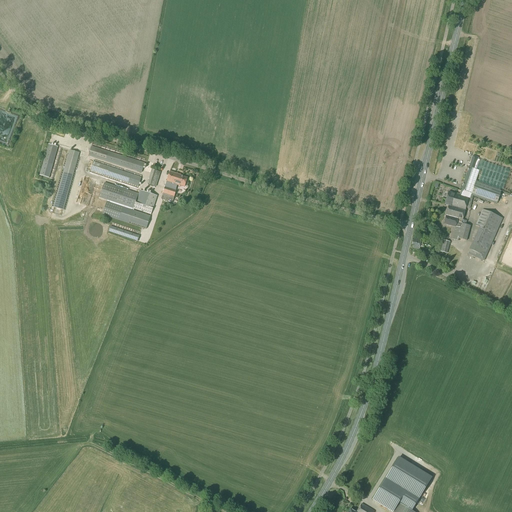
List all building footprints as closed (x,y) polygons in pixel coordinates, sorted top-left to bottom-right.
[(39,176),(49,178),(58,147),(48,145),(39,176)] [(141,173),(144,163),(91,146),(88,156),(141,173)] [(67,198),(79,153),(69,150),(57,195),(67,198)] [(138,187),(141,178),(93,162),(90,171),(138,187)] [(445,216),(462,221),(465,208),(470,209),(472,200),(470,199),(472,194),(496,203),(500,191),(475,183),(476,181),(479,171),(471,168),(463,192),(462,191),(461,196),(448,192),(444,205),(448,206),(445,216)] [(156,187),(160,172),(151,170),(147,184),(156,187)] [(166,181),(177,185),(184,187),(186,178),(180,176),(180,175),(169,172),(166,181)] [(87,182),(87,193),(90,193),(90,192),(94,192),(94,190),(97,190),(97,181),(87,182)] [(175,191),(177,185),(166,181),(160,199),(172,202),(175,191)] [(138,194),(104,183),(99,198),(107,200),(102,215),(129,224),(129,223),(145,228),(145,229),(146,229),(150,216),(133,211),(134,209),(151,215),(157,196),(140,190),(138,194)] [(487,254),(490,248),(489,248),(503,219),(482,209),(475,225),(479,227),(469,250),(468,254),(475,257),(476,253),(485,257),(486,254),(487,254)] [(464,221),(462,221),(445,216),(443,224),(455,227),(451,240),(457,241),(458,239),(465,241),(469,226),(463,225),(464,221)] [(108,232),(137,241),(139,236),(110,226),(108,232)] [(421,244),(422,241),(414,239),(413,242),(412,242),(411,245),(412,245),(411,248),(419,250),(420,244),(421,244)] [(447,254),(450,242),(443,240),(440,252),(447,254)] [(432,477),(398,457),(372,500),(391,511),(392,511),(398,503),(412,511),(432,477)] [(423,493),(420,499),(425,502),(428,496),(423,493)] [(413,511),(412,511),(398,503),(392,511),(413,511)]
